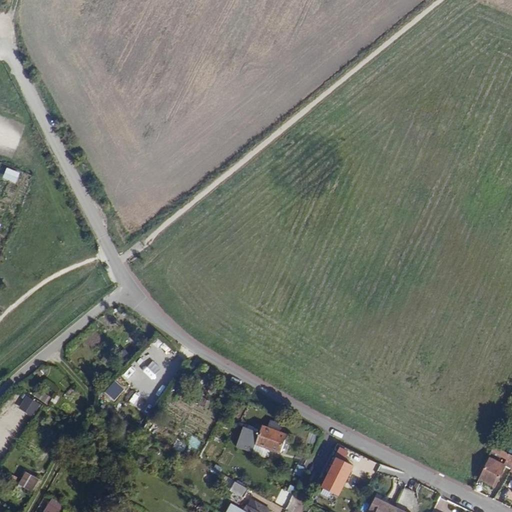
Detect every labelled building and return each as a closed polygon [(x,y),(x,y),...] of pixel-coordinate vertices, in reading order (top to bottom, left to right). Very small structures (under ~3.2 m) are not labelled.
[(8,176),(7,181),(18,186),(20,181),(8,176)] [(103,327),(107,321),(103,317),(98,323),(103,327)] [(149,372),(157,364),(154,360),(145,368),(149,372)] [(137,385),(143,375),(138,372),(132,381),(137,385)] [(115,401),(126,390),(117,381),(106,393),(115,401)] [(40,390),(36,396),(48,403),(52,397),(40,390)] [(41,404),(28,395),(19,408),(32,417),(41,404)] [(261,405),(251,401),(249,406),(259,410),(261,405)] [(217,417),(218,408),(211,407),(209,416),(217,417)] [(281,454),(288,435),(264,427),(261,434),(251,431),(246,442),(281,454)] [(237,429),(227,447),(233,450),(243,433),(237,429)] [(511,456),(494,447),(479,480),(495,488),(506,468),(511,471),(510,473),(511,473),(511,456)] [(338,497),(354,466),(338,458),(323,489),(338,497)] [(19,485),(33,492),(40,480),(27,473),(19,485)] [(249,490),(236,482),(230,492),(243,499),(249,490)] [(415,492),(405,487),(395,508),(393,511),(408,511),(415,500),(415,492)] [(21,500),(25,493),(16,488),(13,496),(21,500)] [(329,505),(333,497),(319,490),(315,499),(329,505)] [(393,511),(395,508),(376,499),(370,510),(373,511),(393,511)] [(273,511),(252,500),(248,507),(247,506),(244,511),(232,505),(227,511),(273,511)]
